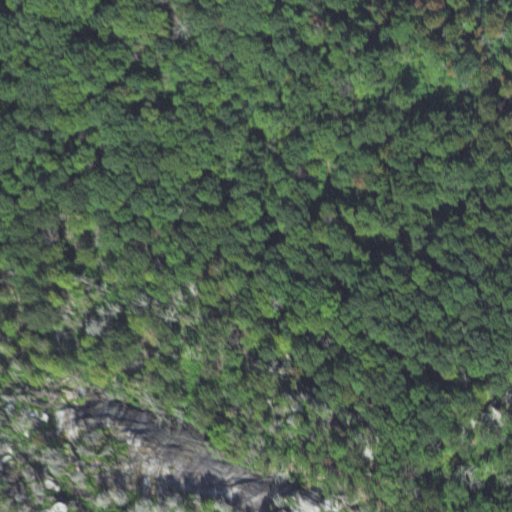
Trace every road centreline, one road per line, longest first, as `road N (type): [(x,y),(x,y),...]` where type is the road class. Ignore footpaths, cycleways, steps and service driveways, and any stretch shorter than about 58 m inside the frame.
road 1 (track): [(511,230),(386,144),(375,74),(258,18),(190,49)]
road 2 (track): [(0,97),(59,108),(131,90),(190,49)]
